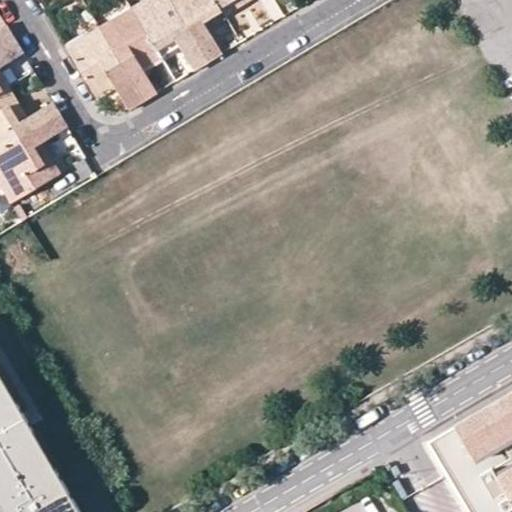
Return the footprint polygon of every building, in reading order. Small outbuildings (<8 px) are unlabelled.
[(142,0),(131,6),(136,15),(155,3),(152,0),(142,0)] [(136,15),(157,49),(176,39),(180,46),(194,70),(208,62),(171,0),(152,0),(155,3),(136,15)] [(222,53),(204,21),(222,10),(216,0),(171,0),(208,62),(222,53)] [(216,0),(222,10),(225,14),(239,6),(235,0),(216,0)] [(113,18),(118,25),(136,15),(131,6),(113,18)] [(157,49),(136,15),(118,25),(113,18),(98,27),(143,101),(157,92),(143,68),(139,61),(157,49)] [(0,45),(14,37),(6,24),(0,28),(0,45)] [(70,53),(91,88),(109,77),(114,85),(128,109),(143,101),(98,27),(84,36),(88,42),(70,53)] [(66,47),(70,53),(88,42),(84,36),(66,47)] [(0,90),(1,90),(0,88),(0,67),(23,53),(14,37),(0,45),(0,90)] [(180,46),(176,39),(157,49),(162,57),(180,46)] [(162,57),(157,49),(139,61),(143,68),(162,57)] [(91,88),(96,95),(114,85),(109,77),(91,88)] [(8,86),(1,90),(0,90),(0,150),(60,115),(53,102),(27,117),(18,121),(10,105),(17,101),(8,86)] [(17,101),(10,105),(18,121),(27,117),(17,101)] [(0,150),(0,180),(12,201),(59,173),(41,143),(67,126),(60,115),(0,150)] [(1,363),(0,363),(0,375),(17,405),(23,402),(1,363)] [(0,375),(0,511),(79,511),(55,470),(33,433),(17,405),(0,375)] [(511,391),(429,439),(472,511),(502,511),(511,506),(511,391)] [(39,430),(33,433),(55,470),(60,466),(39,430)]
